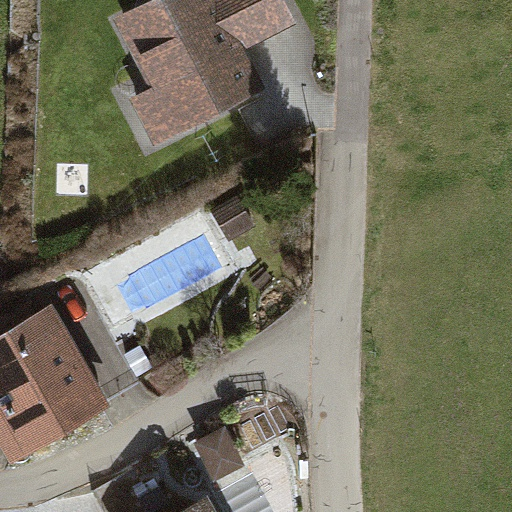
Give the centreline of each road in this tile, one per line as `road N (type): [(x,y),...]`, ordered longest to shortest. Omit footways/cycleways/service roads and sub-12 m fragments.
road 1 (residential): [(0,492),(114,453),(262,362),(339,341)]
road 2 (residential): [(353,0),(339,341)]
road 3 (residential): [(339,341),(340,511)]
